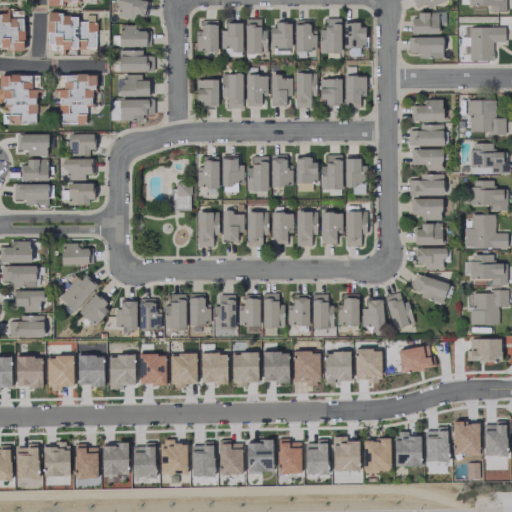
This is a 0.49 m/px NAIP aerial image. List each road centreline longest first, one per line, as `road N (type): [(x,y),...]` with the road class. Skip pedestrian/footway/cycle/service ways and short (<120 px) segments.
road 1 (residential): [(511,389),(444,393),(379,409),(0,415)]
road 2 (residential): [(389,268),(385,0)]
road 3 (residential): [(124,272),(389,268)]
road 4 (residential): [(125,148),(180,134),(388,132)]
road 5 (residential): [(178,0),(180,134)]
road 6 (residential): [(125,148),(117,249),(124,272)]
road 7 (residential): [(386,80),(511,78)]
